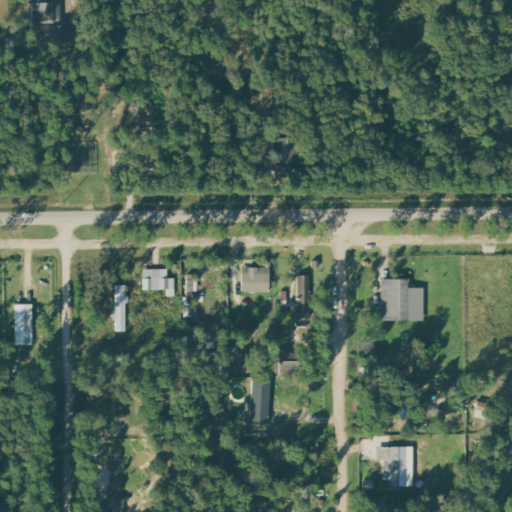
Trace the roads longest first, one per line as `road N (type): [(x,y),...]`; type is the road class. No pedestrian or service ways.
road 1 (tertiary): [(0,245),(511,237)]
road 2 (tertiary): [(511,210),(0,217)]
road 3 (residential): [(342,242),(343,511)]
road 4 (residential): [(72,511),(69,245)]
